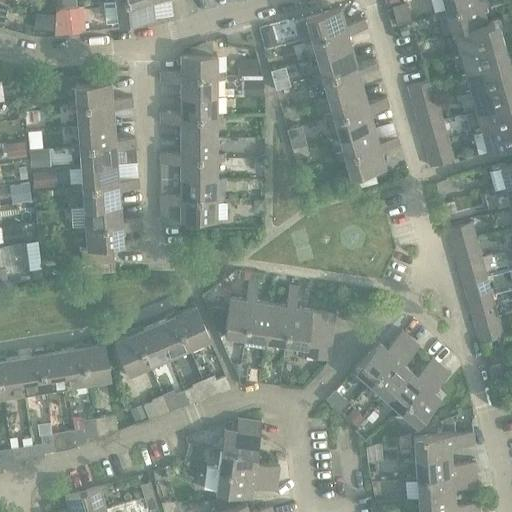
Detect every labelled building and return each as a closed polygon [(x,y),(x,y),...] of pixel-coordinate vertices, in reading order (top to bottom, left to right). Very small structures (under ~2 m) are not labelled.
[(151,0),(118,0),(108,1),(108,5),(116,4),(118,21),(153,17),(152,1),(151,0)] [(442,0),(446,10),(481,1),(483,6),(489,4),(488,0),(442,0)] [(399,3),(392,4),(397,25),(411,21),(406,1),(399,3)] [(452,31),(454,31),(454,30),(487,21),(483,6),(481,1),(446,10),(452,31)] [(77,7),(59,9),(63,34),(81,32),(77,7)] [(345,28),(347,32),(356,30),(353,20),(344,23),(339,7),(294,20),(299,36),(302,35),(304,39),(345,28)] [(37,13),(36,28),(51,29),(53,14),(37,13)] [(353,20),(356,30),(366,27),(364,17),(353,20)] [(454,31),(460,50),(504,38),(498,17),(487,21),(454,30),(454,31)] [(345,28),(304,39),(305,43),(312,41),(317,57),(351,47),(347,32),(345,28)] [(269,35),(263,37),(266,47),(276,44),(274,38),(269,35)] [(504,38),(460,50),(465,70),(509,58),(504,38)] [(351,47),(317,57),(321,73),(314,75),(315,79),(357,67),(358,71),(367,69),(365,59),(355,62),(351,47)] [(181,75),(224,76),(224,72),(216,72),(216,54),(181,54),(181,70),(181,75)] [(365,59),(367,69),(378,66),(375,56),(365,59)] [(511,67),(509,58),(465,70),(470,90),(511,78),(511,67)] [(256,60),(242,60),(242,75),(256,75),(256,60)] [(357,67),(315,79),(316,83),(323,80),(328,96),(362,86),(358,71),(357,67)] [(171,80),(171,70),(161,70),(161,80),(171,80)] [(180,96),(216,96),(216,80),(224,80),(224,76),(181,75),(181,70),(171,70),(171,80),(180,80),(180,96)] [(511,78),(470,90),(476,109),(511,99),(511,78)] [(262,79),(249,79),(249,95),(262,95),(262,79)] [(430,79),(408,86),(411,97),(434,91),(430,79)] [(112,102),(112,107),(122,106),(121,97),(111,97),(110,80),(74,83),(75,101),(68,101),(68,105),(112,102)] [(14,84),(1,86),(3,99),(16,97),(14,84)] [(362,86),(328,96),(332,112),(325,114),(326,118),(368,106),(369,111),(378,108),(376,99),(367,101),(362,86)] [(434,91),(411,97),(414,108),(437,102),(434,91)] [(121,97),(122,106),(132,105),(131,96),(121,97)] [(180,116),(224,116),(224,112),(216,112),(216,96),(180,96),(180,111),(180,116)] [(376,99),(378,108),(388,105),(386,96),(376,99)] [(481,129),(511,120),(511,99),(476,109),(481,129)] [(112,102),(68,105),(68,110),(76,109),(77,125),(113,122),(112,107),(112,102)] [(440,113),(437,102),(414,108),(417,120),(440,113)] [(368,106),(326,118),(327,122),(334,120),(339,136),(373,126),(369,111),(368,106)] [(171,121),(171,111),(160,111),(160,121),(171,121)] [(180,137),(216,137),(216,120),(224,120),(224,116),(180,116),(180,111),(171,111),(171,121),(180,121),(180,137)] [(443,125),(440,113),(417,120),(420,131),(443,125)] [(511,120),(481,129),(487,150),(511,142),(511,120)] [(113,122),(77,125),(78,141),(71,142),(71,146),(115,142),(115,147),(125,147),(124,136),(114,137),(113,122)] [(443,125),(420,131),(424,142),(446,136),(443,125)] [(373,126),(339,136),(343,151),(336,154),(337,158),(379,145),(380,150),(390,148),(387,138),(378,141),(373,126)] [(304,135),(289,140),(290,142),(291,149),(307,145),(304,135)] [(387,138),(390,148),(399,145),(397,135),(387,138)] [(124,136),(125,147),(135,146),(134,136),(124,136)] [(450,147),(446,136),(424,142),(427,154),(450,147)] [(180,157),(224,157),(224,153),(216,153),(216,137),(180,137),(180,152),(180,157)] [(23,141),(13,142),(15,157),(25,156),(23,141)] [(115,142),(71,146),(71,150),(79,150),(80,166),(116,162),(115,147),(115,142)] [(379,145),(337,158),(338,162),(345,159),(350,176),(385,166),(380,150),(379,145)] [(453,159),(450,147),(427,154),(430,165),(453,159)] [(42,149),(29,150),(30,167),(43,166),(42,149)] [(171,162),(171,152),(160,152),(160,162),(171,162)] [(180,177),(216,178),(216,161),(224,161),(224,157),(180,157),(180,152),(171,152),(171,162),(180,162),(180,177)] [(264,157),(254,157),(254,169),(264,170),(264,157)] [(505,185),(511,183),(511,160),(499,164),(505,185)] [(116,162),(80,166),(81,182),(74,183),(74,187),(118,183),(118,188),(128,187),(127,177),(117,178),(116,162)] [(25,165),(18,166),(20,178),(27,177),(25,165)] [(47,170),(32,171),(33,186),(48,185),(47,170)] [(127,177),(128,187),(138,186),(137,176),(127,177)] [(180,198),(224,198),(224,194),(216,194),(216,178),(180,177),(180,193),(180,198)] [(28,180),(19,182),(22,200),(31,198),(28,180)] [(118,183),(74,187),(75,191),(82,190),(83,206),(119,203),(118,188),(118,183)] [(170,203),(170,193),(160,193),(160,203),(170,203)] [(170,193),(170,203),(180,203),(180,219),(216,220),(216,202),(224,202),(224,198),(180,198),(180,193),(170,193)] [(263,199),(253,199),(253,205),(257,209),(263,209),(263,199)] [(119,203),(83,206),(84,223),(77,223),(77,227),(120,224),(121,229),(131,228),(130,218),(120,219),(119,203)] [(130,218),(131,228),(141,228),(140,217),(130,218)] [(448,227),(451,238),(474,232),(471,220),(448,227)] [(120,224),(77,227),(78,231),(85,231),(86,247),(80,247),(81,263),(113,260),(112,246),(122,245),(121,229),(120,224)] [(477,243),(474,232),(451,238),(454,250),(477,243)] [(480,255),(477,243),(454,250),(457,261),(480,255)] [(485,255),(489,269),(503,264),(499,251),(485,255)] [(483,266),(480,255),(457,261),(460,272),(483,266)] [(487,277),(483,266),(460,272),(463,284),(487,277)] [(41,269),(32,270),(32,274),(33,278),(42,277),(41,272),(41,269)] [(487,277),(463,284),(467,295),(490,289),(487,277)] [(246,292),(256,293),(258,281),(248,279),(246,292)] [(287,297),(297,299),(299,287),(289,285),(287,297)] [(493,300),(490,289),(467,295),(470,307),(493,300)] [(224,332),(245,335),(250,300),(255,301),(256,293),(246,292),(245,299),(229,296),(227,308),(213,306),(208,308),(207,306),(206,306),(219,335),(220,334),(219,333),(224,332)] [(270,303),(265,338),(285,341),(291,306),(296,307),(297,299),(287,297),(286,305),(270,303)] [(245,335),(265,338),(270,303),(255,301),(250,300),(245,335)] [(496,312),(493,300),(470,307),(473,318),(496,312)] [(174,314),(189,347),(202,342),(204,345),(211,342),(209,339),(209,338),(195,305),(174,314)] [(291,306),(285,341),(306,344),(308,332),(310,321),(334,324),(335,313),(296,307),(291,306)] [(496,312),(473,318),(476,329),(499,323),(496,312)] [(176,353),(189,347),(174,314),(155,323),(171,360),(177,357),(176,353)] [(308,332),(332,336),(334,324),(310,321),(308,332)] [(135,332),(149,365),(162,359),(164,363),(171,360),(155,323),(135,332)] [(476,329),(479,341),(502,334),(499,323),(476,329)] [(354,367),(370,382),(411,337),(402,329),(386,347),(379,341),(354,367)] [(149,365),(135,332),(114,340),(128,374),(129,373),(130,377),(138,374),(136,370),(149,365)] [(306,344),(330,348),(332,336),(308,332),(306,344)] [(370,382),(385,395),(410,368),(404,363),(420,345),(411,337),(370,382)] [(82,346),(87,381),(102,379),(102,383),(110,382),(109,378),(110,378),(104,342),(82,346)] [(330,348),(306,344),(304,356),(328,360),(330,348)] [(60,349),(67,389),(74,388),(73,384),(87,381),(82,346),(60,349)] [(38,349),(45,388),(59,386),(60,390),(67,389),(60,349),(48,352),(47,348),(38,349)] [(18,356),(24,396),(31,395),(31,391),(45,388),(38,349),(30,350),(31,354),(18,356)] [(0,359),(0,382),(2,395),(16,393),(17,397),(24,396),(18,356),(0,359)] [(385,395),(401,409),(441,364),(432,357),(417,374),(410,368),(385,395)] [(241,363),(230,362),(236,375),(237,377),(239,377),(241,363)] [(441,364),(401,409),(417,423),(441,397),(434,391),(450,373),(441,364)] [(224,375),(215,379),(221,392),(230,388),(224,375)] [(184,390),(189,403),(198,399),(193,386),(184,390)] [(335,389),(326,399),(339,411),(348,401),(335,389)] [(189,403),(184,390),(174,394),(180,407),(189,403)] [(508,398),(498,401),(501,410),(511,407),(508,398)] [(157,413),(152,401),(143,405),(148,417),(157,413)] [(131,410),(135,419),(144,415),(140,406),(131,410)] [(353,408),(346,416),(357,427),(364,419),(353,408)] [(373,410),(366,418),(371,422),(378,415),(373,410)] [(115,414),(105,416),(107,429),(117,428),(115,414)] [(224,427),(221,449),(257,454),(262,421),(237,417),(236,429),(224,427)] [(73,429),(76,443),(85,441),(83,428),(73,429)] [(52,433),(55,450),(67,449),(66,444),(76,443),(73,429),(52,433)] [(415,457),(451,454),(450,446),(473,444),(472,431),(413,436),(415,457)] [(32,444),(34,458),(44,456),(43,452),(55,450),(52,433),(39,435),(41,443),(32,444)] [(34,458),(32,444),(11,448),(14,466),(25,464),(24,459),(34,458)] [(0,472),(3,472),(2,467),(14,466),(11,448),(0,449),(0,472)] [(221,449),(218,469),(278,478),(280,465),(256,462),(257,454),(221,449)] [(451,454),(415,457),(416,478),(476,473),(475,460),(451,462),(451,454)] [(203,488),(215,490),(251,495),(252,486),(276,489),(278,478),(218,469),(206,467),(203,488)] [(476,473),(416,478),(418,498),(454,495),(453,487),(477,485),(476,473)] [(140,484),(144,497),(153,494),(150,482),(140,484)] [(59,511),(90,511),(106,508),(99,486),(65,496),(68,508),(59,511)] [(147,509),(157,507),(153,494),(144,497),(147,509)] [(454,495),(418,498),(418,511),(478,511),(478,501),(454,503),(454,495)] [(272,511),(271,505),(248,511),(246,502),(211,511),(272,511)]
